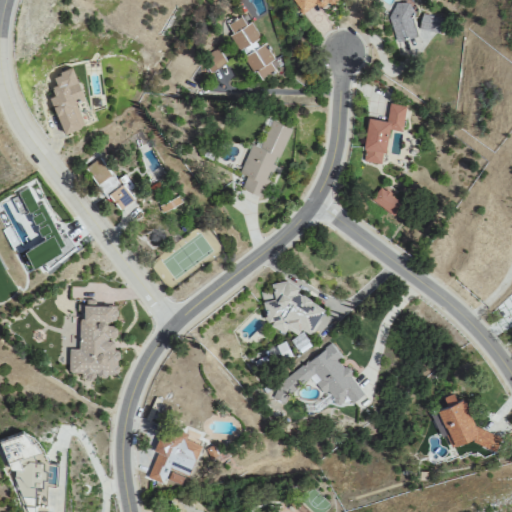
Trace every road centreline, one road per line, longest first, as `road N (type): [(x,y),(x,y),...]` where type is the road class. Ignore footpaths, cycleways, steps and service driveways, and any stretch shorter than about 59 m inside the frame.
road 1 (residential): [(129,511),(121,440),(141,368),(184,313),(313,202),(334,152),(342,48)]
road 2 (residential): [(172,325),(13,103),(1,40),(7,0)]
road 3 (residential): [(511,374),(450,303),(313,202)]
